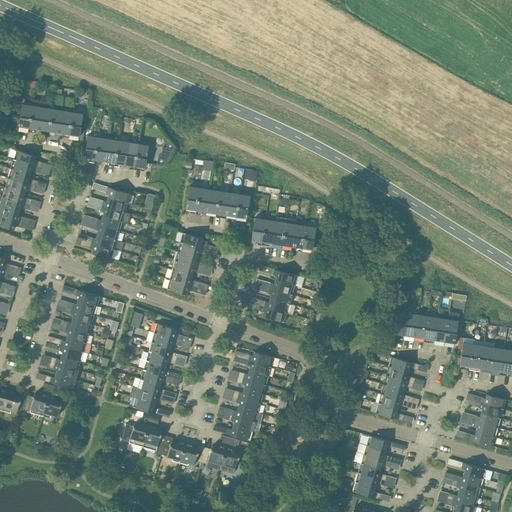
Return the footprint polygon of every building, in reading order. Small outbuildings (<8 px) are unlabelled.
[(35,86),(36,79),(22,78),(21,85),(35,86)] [(22,130),(28,131),(33,105),(22,103),(18,126),(23,126),(22,130)] [(39,129),(43,106),(33,105),(28,131),(34,132),(35,128),(39,129)] [(48,134),(53,108),(43,106),(39,129),(43,130),(42,133),(48,134)] [(59,132),(63,109),(53,108),(48,134),(54,135),(55,132),(59,132)] [(69,138),(73,111),(63,109),(59,132),(63,133),(62,137),(69,138)] [(83,113),(73,111),(69,138),(75,139),(75,135),(79,135),(83,113)] [(94,163),(98,136),(88,135),(84,157),(88,158),(88,162),(94,163)] [(105,160),(108,138),(98,136),(94,163),(100,164),(101,160),(105,160)] [(119,140),(108,138),(105,160),(109,161),(108,165),(115,166),(119,140)] [(125,164),(129,141),(119,140),(115,166),(120,167),(121,163),(125,164)] [(138,143),(129,141),(125,164),(129,164),(128,168),(134,169),(138,143)] [(149,145),(138,143),(134,169),(140,170),(141,166),(145,167),(149,145)] [(13,159),(41,167),(43,162),(34,160),(35,155),(10,148),(8,156),(14,158),(13,159)] [(41,167),(13,159),(11,168),(30,174),(31,170),(40,172),(41,167)] [(212,170),(213,161),(204,159),(202,168),(212,170)] [(228,168),(233,170),(235,164),(226,161),(223,170),(227,172),(228,168)] [(30,174),(11,168),(8,177),(45,188),(46,183),(29,178),(30,174)] [(244,178),(256,180),(258,170),(246,168),(244,178)] [(45,188),(8,177),(5,186),(25,192),(26,188),(43,193),(45,188)] [(25,192),(5,186),(2,185),(0,186),(0,190),(0,191),(3,192),(2,196),(30,204),(32,199),(23,196),(25,192)] [(108,198),(127,203),(130,193),(103,185),(101,191),(109,193),(108,198)] [(195,213),(199,187),(189,185),(186,208),(190,209),(189,212),(195,213)] [(206,211),(210,188),(199,187),(195,213),(201,214),(202,211),(206,211)] [(216,217),(220,190),(210,188),(206,211),(210,212),(209,216),(216,217)] [(222,214),(226,214),(230,192),(220,190),(216,217),(222,218),(222,214)] [(236,220),(240,193),(230,192),(226,214),(230,215),(230,219),(236,220)] [(250,195),(240,193),(236,220),(242,221),(242,217),(247,218),(250,195)] [(30,204),(2,196),(0,204),(0,205),(19,211),(20,207),(29,209),(30,204)] [(127,203),(108,198),(107,201),(99,199),(97,204),(125,212),(127,203)] [(128,223),(130,214),(125,212),(97,204),(96,209),(104,211),(103,216),(122,221),(128,223)] [(19,211),(0,205),(0,215),(25,222),(26,217),(18,215),(19,211)] [(122,221),(103,216),(102,220),(84,214),(82,219),(119,231),(122,221)] [(25,222),(0,215),(0,225),(13,230),(15,225),(23,228),(25,222)] [(255,244),(261,245),(265,219),(255,217),(251,239),(256,240),(255,244)] [(275,247),(281,248),(286,218),(276,217),(276,220),(275,220),(272,243),(276,243),(275,247)] [(292,246),(296,220),(286,218),(281,248),(287,249),(288,245),(292,246)] [(119,231),(82,219),(81,225),(98,230),(97,234),(116,240),(119,231)] [(268,242),(272,243),(275,220),(265,219),(261,245),(267,246),(268,242)] [(301,251),(305,225),(296,223),(296,220),(292,246),(296,246),(295,250),(301,251)] [(316,226),(305,225),(301,251),(307,252),(308,248),(312,249),(316,226)] [(183,232),(180,242),(208,251),(209,245),(201,242),(202,238),(183,232)] [(116,240),(97,234),(96,238),(88,236),(86,240),(114,249),(116,240)] [(114,249),(86,240),(85,246),(93,248),(92,253),(111,259),(114,249)] [(180,242),(177,251),(197,257),(198,252),(206,255),(208,251),(180,242)] [(174,261),(202,269),(204,263),(196,261),(197,257),(177,251),(174,261)] [(0,256),(0,267),(20,273),(21,267),(4,262),(5,258),(0,256)] [(201,273),(202,269),(174,261),(171,270),(191,276),(193,271),(201,273)] [(276,275),(275,279),(295,285),(297,275),(260,265),(259,270),(276,275)] [(18,278),(20,273),(0,267),(0,274),(1,272),(18,278)] [(190,279),(191,276),(171,270),(169,279),(207,290),(208,284),(190,279)] [(205,295),(207,290),(169,279),(166,288),(186,294),(187,289),(205,295)] [(292,294),(295,285),(275,279),(274,283),(266,281),(264,286),(292,294)] [(78,300),(97,306),(100,296),(63,285),(61,290),(79,296),(78,300)] [(270,298),(289,303),(292,294),(264,286),(263,291),(271,294),(270,298)] [(450,311),(463,312),(464,293),(452,292),(450,311)] [(289,303),(270,298),(269,302),(260,299),(259,305),(287,313),(287,312),(292,314),(295,305),(289,303)] [(94,315),(97,306),(78,300),(77,304),(68,301),(67,306),(94,315)] [(284,322),(287,313),(259,305),(257,310),(266,312),(265,316),(284,322)] [(92,324),(94,315),(67,306),(65,312),(73,314),(72,318),(92,324)] [(397,337),(403,338),(408,312),(397,310),(394,333),(398,333),(397,337)] [(410,335),(414,336),(418,313),(408,312),(403,338),(409,339),(410,335)] [(424,341),(428,315),(418,313),(414,336),(418,337),(417,340),(424,341)] [(434,339),(438,317),(428,315),(424,341),(430,342),(430,339),(434,339)] [(444,344),(448,318),(438,317),(434,339),(438,340),(438,344),(444,344)] [(89,333),(92,324),(72,318),(71,322),(63,320),(61,325),(89,333)] [(458,320),(448,318),(444,344),(450,345),(450,342),(455,342),(458,320)] [(112,320),(110,329),(116,331),(117,329),(119,322),(112,320)] [(157,323),(154,332),(191,343),(192,338),(175,333),(176,328),(157,323)] [(86,342),(89,333),(61,325),(60,330),(68,333),(67,336),(86,342)] [(103,329),(101,336),(108,338),(110,331),(103,329)] [(146,340),(151,341),(171,347),(172,343),(189,348),(191,343),(154,332),(149,331),(146,340)] [(86,342),(67,336),(66,341),(48,336),(46,341),(83,352),(86,342)] [(476,367),(480,367),(484,341),(474,340),(469,369),(475,370),(476,367)] [(63,351),(61,355),(81,361),(83,352),(46,341),(45,346),(63,351)] [(151,341),(149,350),(176,358),(178,354),(169,351),(171,347),(151,341)] [(493,347),(494,343),(484,341),(480,367),(484,368),(483,372),(489,373),(493,347)] [(469,369),(473,343),(463,342),(459,364),(464,365),(463,368),(469,369)] [(500,370),(503,348),(493,347),(489,373),(495,374),(496,370),(500,370)] [(509,376),(511,359),(511,349),(503,348),(500,370),(504,371),(503,375),(509,376)] [(141,358),(165,365),(166,361),(175,364),(176,358),(149,350),(148,353),(143,351),(141,358)] [(236,350),(234,354),(271,366),(274,357),(254,351),(253,356),(236,350)] [(268,375),(271,366),(234,354),(233,361),(250,366),(249,369),(268,375)] [(52,357),(50,362),(78,370),(81,361),(61,355),(60,359),(52,357)] [(388,366),(408,371),(409,367),(417,369),(419,364),(391,356),(388,366)] [(165,365),(141,358),(139,366),(144,367),(143,369),(180,380),(182,375),(164,370),(165,365)] [(56,373),(75,379),(78,370),(50,362),(49,367),(57,369),(56,373)] [(383,374),(414,383),(415,378),(407,375),(408,371),(388,366),(386,373),(383,372),(383,374)] [(180,380),(143,369),(141,378),(160,384),(161,380),(179,385),(180,380)] [(238,376),(266,385),(268,375),(249,369),(248,374),(239,371),(238,376)] [(72,389),(75,379),(56,373),(55,377),(46,375),(45,380),(72,389)] [(383,384),(402,390),(404,386),(412,388),(414,383),(383,374),(382,376),(385,376),(383,384)] [(244,388),(263,394),(266,385),(238,376),(236,382),(245,384),(244,388)] [(160,384),(141,378),(141,379),(135,377),(132,386),(175,398),(176,393),(159,388),(160,384)] [(401,394),(402,390),(383,384),(380,393),(418,404),(419,399),(401,394)] [(132,386),(130,395),(135,397),(155,403),(156,398),(174,403),(175,398),(132,386)] [(0,406),(3,408),(8,389),(0,387),(0,388),(0,406)] [(260,403),(263,394),(244,388),(243,392),(234,390),(233,395),(260,403)] [(24,410),(28,395),(21,393),(21,396),(16,394),(17,392),(8,389),(3,408),(17,412),(18,408),(24,410)] [(44,412),(45,412),(50,394),(41,391),(40,395),(35,393),(34,396),(33,396),(33,397),(28,395),(24,410),(43,416),(44,412)] [(416,409),(418,404),(380,393),(378,402),(397,408),(398,404),(416,409)] [(466,398),(503,409),(506,399),(486,394),(485,398),(468,393),(466,398)] [(57,396),(50,394),(45,412),(57,416),(60,406),(61,406),(62,404),(61,404),(62,401),(56,400),(57,396)] [(238,407),(258,413),(260,403),(233,395),(231,400),(240,403),(238,407)] [(153,407),(155,403),(135,397),(133,406),(160,414),(162,409),(153,407)] [(353,398),(351,405),(360,407),(361,401),(359,400),(353,398)] [(481,412),(500,418),(503,409),(466,398),(465,403),(482,408),(481,412)] [(396,412),(397,408),(378,402),(375,412),(403,420),(404,415),(396,412)] [(255,422),(258,413),(238,407),(237,411),(220,406),(218,411),(255,422)] [(233,425),(252,431),(255,422),(218,411),(217,416),(234,421),(233,425)] [(498,427),(500,418),(481,412),(480,416),(471,414),(470,419),(498,427)] [(476,431),(495,436),(498,427),(470,419),(468,424),(477,427),(476,431)] [(121,440),(142,446),(149,423),(141,421),(140,424),(135,423),(134,425),(126,423),(121,440)] [(161,454),(166,436),(161,434),(162,433),(161,433),(162,431),(156,429),(157,425),(149,423),(142,446),(155,450),(155,452),(161,454)] [(249,441),(252,431),(233,425),(232,429),(214,424),(212,430),(222,432),(249,441)] [(492,446),(495,436),(476,431),(475,435),(466,432),(465,438),(492,446)] [(369,435),(366,445),(385,450),(386,446),(404,451),(405,446),(369,435)] [(161,454),(180,460),(186,441),(178,439),(177,442),(172,440),(173,438),(166,436),(161,454)] [(201,462),(205,447),(199,445),(198,448),(193,446),(194,444),(186,441),(180,460),(194,464),(195,460),(201,462)] [(210,449),(205,447),(201,462),(207,464),(207,465),(220,469),(227,445),(219,443),(218,447),(212,445),(211,448),(210,449)] [(234,451),(235,448),(227,445),(220,469),(234,473),(238,458),(239,458),(239,456),(239,453),(234,451)] [(385,450),(366,445),(363,454),(391,462),(392,457),(384,454),(385,450)] [(391,462),(363,454),(360,463),(380,468),(381,464),(389,467),(391,462)] [(464,473),(483,478),(486,469),(449,458),(447,463),(465,469),(464,473)] [(126,463),(124,471),(132,473),(135,465),(126,463)] [(380,468),(360,463),(358,473),(386,480),(387,475),(379,473),(380,468)] [(386,480),(358,473),(355,482),(374,487),(376,483),(384,485),(386,480)] [(480,487),(483,478),(464,473),(462,477),(454,474),(452,479),(480,487)] [(478,497),(480,487),(452,479),(451,485),(459,487),(458,491),(478,497)] [(374,487),(355,482),(352,491),(380,499),(382,493),(373,491),(374,487)] [(475,506),(478,497),(458,491),(457,495),(449,493),(447,498),(475,506)] [(473,511),(475,506),(447,498),(446,503),(454,505),(453,510),(461,511),(473,511)]
